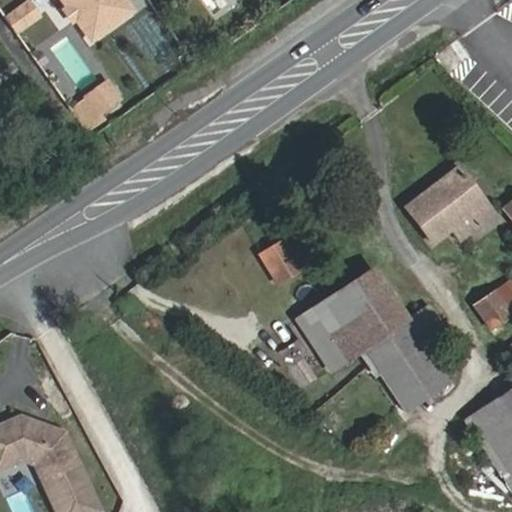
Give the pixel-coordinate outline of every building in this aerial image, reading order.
[(13,29),(41,18),(33,0),(29,0),(5,11),(13,29)] [(52,0),(58,8),(62,8),(66,14),(65,18),(81,39),(121,10),(113,0),(52,0)] [(53,12),(61,21),(65,18),(66,14),(62,8),(58,8),(53,12)] [(115,108),(102,91),(82,106),(94,123),(115,108)] [(499,217),(455,165),(401,208),(432,247),(445,236),(456,246),(476,230),(480,233),(499,217)] [(511,199),(498,210),(511,227),(511,199)] [(276,281),(296,268),(277,238),(257,250),(276,281)] [(428,306),(408,319),(373,266),(351,280),(310,307),(346,364),(363,353),(404,413),(449,382),(423,341),(443,328),(428,306)] [(511,279),(511,278),(471,306),(498,342),(511,332),(511,279)] [(511,493),(511,388),(511,389),(462,420),(511,493)] [(63,427),(20,411),(0,420),(0,462),(21,454),(35,458),(42,475),(78,460),(63,427)]
